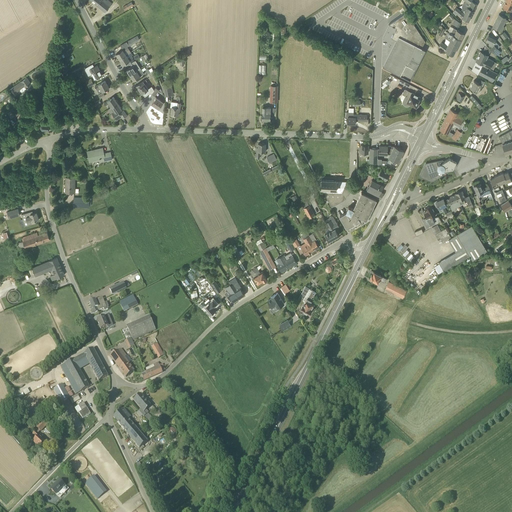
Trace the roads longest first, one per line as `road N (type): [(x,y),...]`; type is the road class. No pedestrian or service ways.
road 1 (primary): [(235,511),(364,254)]
road 2 (unclassified): [(139,389),(253,295),(335,247),(364,254)]
road 3 (unclassified): [(400,130),(366,137),(144,129)]
road 4 (unclassified): [(50,138),(48,211),(113,375)]
road 5 (unclassified): [(144,129),(77,0)]
road 6 (unclassified): [(107,417),(13,511)]
